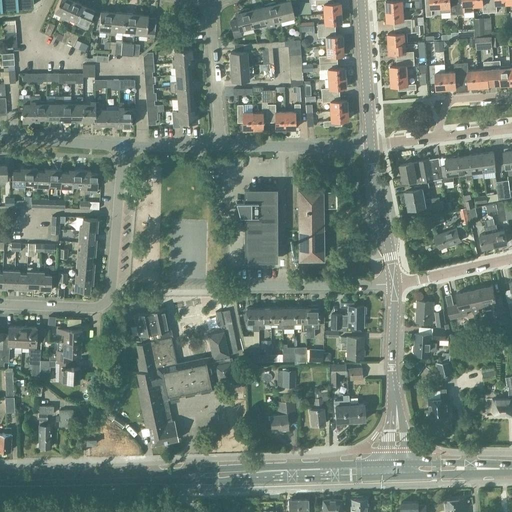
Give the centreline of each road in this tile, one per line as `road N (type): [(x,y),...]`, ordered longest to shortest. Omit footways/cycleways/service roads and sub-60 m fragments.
road 1 (primary): [(395,471),(0,480)]
road 2 (tertiary): [(395,471),(393,283)]
road 3 (residential): [(95,307),(111,293),(122,146)]
road 4 (residential): [(239,288),(393,283)]
road 5 (residential): [(220,148),(370,145)]
road 6 (residential): [(220,148),(216,1)]
road 7 (tertiary): [(370,145),(360,0)]
road 8 (tertiary): [(393,283),(370,145)]
road 9 (residential): [(0,135),(122,146)]
road 10 (residential): [(393,283),(511,261)]
